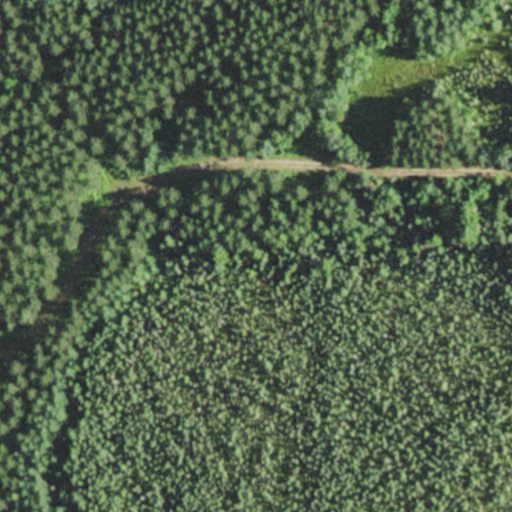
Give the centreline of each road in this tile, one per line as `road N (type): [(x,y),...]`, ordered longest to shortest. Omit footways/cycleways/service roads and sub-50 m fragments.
road 1 (residential): [(511,201),(227,140),(89,180)]
road 2 (residential): [(33,0),(89,180),(79,261),(0,321)]
road 3 (residential): [(321,160),(331,69),(418,0)]
